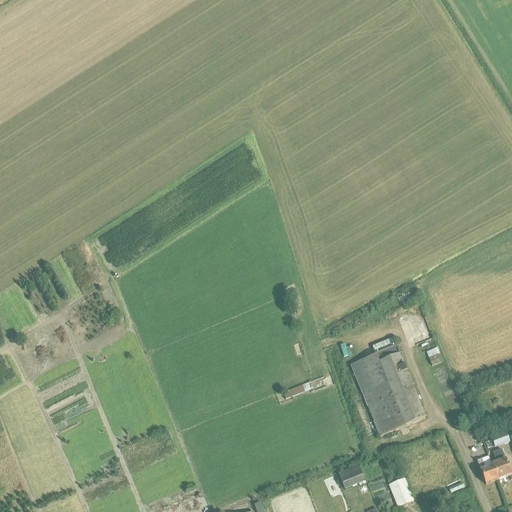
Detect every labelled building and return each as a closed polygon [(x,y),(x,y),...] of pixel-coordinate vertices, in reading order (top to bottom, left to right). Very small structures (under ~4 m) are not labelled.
[(221,318),(224,324),(237,317),(234,311),(221,318)] [(372,348),(375,356),(350,366),(379,438),(425,420),(395,348),(392,340),(372,348)] [(437,349),(426,353),(429,359),(439,354),(437,349)] [(438,355),(429,359),(432,367),(441,363),(438,355)] [(309,383),(283,394),(285,400),(312,390),(309,383)] [(493,450),(510,443),(506,434),(490,441),(493,450)] [(492,466),(498,482),(511,477),(501,451),(493,455),(496,463),(492,465),(492,466)] [(492,466),(492,465),(489,458),(477,462),(486,486),(498,482),(492,466)] [(345,491),(366,482),(360,468),(339,477),(345,491)] [(399,508),(413,502),(402,477),(388,483),(399,508)] [(419,499),(424,510),(431,507),(426,496),(419,499)] [(263,511),(260,503),(254,505),(256,511),(263,511)]
